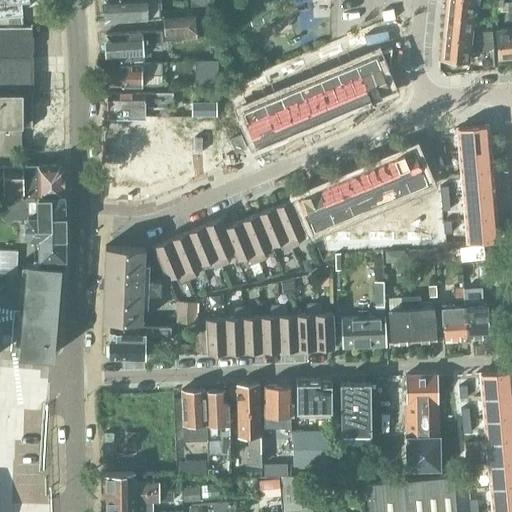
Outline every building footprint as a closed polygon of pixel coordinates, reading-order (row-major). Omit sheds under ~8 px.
[(0,0),(0,10),(18,9),(19,9),(22,9),(22,5),(21,6),(20,0),(0,0)] [(103,0),(105,21),(161,18),(160,4),(140,5),(139,0),(103,0)] [(450,0),(446,57),(473,59),(478,0),(450,0)] [(164,10),(166,38),(202,35),(200,8),(164,10)] [(0,55),(32,56),(31,25),(30,26),(30,27),(0,27),(0,55)] [(511,25),(497,27),(500,55),(511,54),(511,25)] [(111,59),(126,58),(143,57),(142,45),(163,43),(162,30),(106,33),(107,56),(111,59)] [(358,36),(347,41),(350,48),(361,43),(358,36)] [(340,44),(329,48),(332,56),(343,51),(340,44)] [(329,48),(318,53),(321,60),(332,56),(329,48)] [(375,54),(356,62),(370,95),(389,87),(375,54)] [(0,92),(32,92),(32,56),(0,55),(0,92)] [(216,73),(217,58),(199,57),(198,72),(216,73)] [(301,60),(290,65),(294,72),(305,67),(301,60)] [(141,63),(126,63),(107,63),(107,84),(142,84),(142,73),(161,73),(161,62),(160,61),(143,61),(141,61),(141,63)] [(356,62),(338,70),(352,103),(370,95),(356,62)] [(290,65),(279,69),(282,77),(294,72),(290,65)] [(338,70),(319,78),(333,111),(352,103),(338,70)] [(265,76),(254,80),(257,88),(268,83),(265,76)] [(319,78),(300,86),(314,119),(333,111),(319,78)] [(254,80),(243,85),(246,92),(257,88),(254,80)] [(300,86),(281,94),(295,127),(314,119),(300,86)] [(107,115),(105,115),(145,116),(145,106),(173,106),(173,91),(107,91),(107,115)] [(0,150),(21,150),(21,124),(32,124),(32,92),(0,92),(0,150)] [(281,94),(263,102),(277,135),(295,127),(281,94)] [(263,102),(243,110),(257,143),(277,135),(263,102)] [(221,167),(221,126),(147,125),(144,117),(109,117),(110,118),(109,136),(115,156),(126,153),(137,153),(137,165),(120,164),(113,166),(113,193),(125,193),(126,197),(147,191),(140,191),(158,186),(189,178),(181,177),(221,167)] [(489,124),(457,128),(459,150),(491,147),(489,124)] [(230,138),(236,152),(247,148),(241,133),(230,138)] [(444,140),(436,140),(437,152),(445,152),(444,140)] [(421,144),(401,152),(412,180),(432,172),(421,144)] [(491,147),(459,150),(461,173),(492,170),(491,147)] [(401,152),(380,161),(392,189),(412,180),(401,152)] [(445,152),(437,152),(438,164),(446,164),(445,152)] [(380,161),(360,169),(371,197),(392,189),(380,161)] [(64,193),(64,187),(63,168),(60,164),(4,166),(5,194),(64,193)] [(360,169),(339,178),(351,205),(371,197),(360,169)] [(492,170),(461,173),(463,196),(494,193),(492,170)] [(339,178),(320,186),(331,214),(351,205),(339,178)] [(447,185),(440,186),(441,198),(448,197),(447,185)] [(320,186),(299,195),(311,222),(331,214),(320,186)] [(64,193),(5,194),(2,197),(2,201),(5,203),(5,208),(3,210),(3,214),(6,218),(11,218),(13,216),(27,216),(25,218),(25,233),(28,236),(39,236),(39,264),(65,266),(65,257),(64,236),(65,236),(65,214),(64,214),(64,193)] [(494,193),(463,196),(464,218),(496,215),(494,193)] [(424,195),(413,200),(416,205),(426,201),(424,195)] [(448,197),(441,198),(442,210),(449,209),(448,197)] [(293,199),(275,206),(292,246),(299,243),(296,235),(306,230),(293,199)] [(413,200),(401,205),(404,210),(416,205),(413,200)] [(275,206),(259,213),(272,245),(281,241),(284,249),(292,246),(275,206)] [(386,211),(375,216),(377,221),(388,217),(386,211)] [(259,213),(242,220),(259,260),(266,257),(263,248),(272,245),(259,213)] [(496,215),(464,218),(466,242),(498,239),(496,215)] [(375,216),(364,220),(366,226),(377,221),(375,216)] [(222,217),(205,224),(222,265),(229,262),(226,253),(234,250),(235,249),(225,227),(226,226),(222,217)] [(242,220),(226,226),(225,227),(235,249),(234,250),(238,259),(248,255),(251,263),(259,260),(242,220)] [(450,220),(443,220),(444,232),(451,232),(450,220)] [(414,242),(414,223),(381,224),(382,243),(414,242)] [(205,224),(188,231),(201,263),(211,259),(214,268),(222,265),(205,224)] [(348,227),(336,232),(338,238),(351,232),(348,227)] [(188,231),(171,238),(188,279),(196,275),(192,267),(201,263),(188,231)] [(336,232),(326,236),(328,242),(338,238),(336,232)] [(188,279),(171,238),(154,245),(167,277),(177,273),(181,282),(188,279)] [(144,278),(145,247),(106,245),(103,320),(142,321),(144,290),(161,291),(161,278),(144,278)] [(0,271),(17,272),(17,250),(0,249),(0,271)] [(408,251),(408,259),(432,257),(432,249),(408,251)] [(376,317),(363,317),(364,346),(386,345),(384,306),(383,286),(384,286),(383,257),(374,257),(376,317)] [(28,263),(24,308),(20,353),(52,356),(56,311),(60,266),(28,263)] [(409,277),(410,296),(413,340),(436,339),(434,307),(420,308),(418,276),(409,277)] [(435,285),(427,286),(428,297),(435,296),(435,285)] [(466,336),(463,288),(453,289),(454,305),(441,306),(443,338),(466,336)] [(472,288),(463,288),(466,336),(488,335),(486,303),(473,304),(472,288)] [(413,340),(410,296),(400,297),(401,309),(388,310),(390,342),(413,340)] [(195,300),(176,301),(177,323),(196,322),(196,317),(195,300)] [(306,313),(296,313),(298,348),(316,347),(314,303),(306,304),(306,313)] [(322,303),(314,303),(316,347),(334,347),(333,312),(322,312),(322,303)] [(286,304),(278,305),(280,349),(298,348),(296,313),(286,314),(286,304)] [(270,314),(260,315),(262,350),(280,349),(278,305),(270,305),(270,314)] [(234,316),(224,316),(226,351),(244,350),(242,306),(234,306),(234,316)] [(250,306),(242,306),(244,350),(262,350),(260,315),(250,315),(250,306)] [(224,316),(197,317),(196,317),(196,322),(197,350),(207,349),(207,352),(226,351),(224,316)] [(364,346),(363,317),(341,318),(343,347),(364,346)] [(145,339),(152,339),(170,339),(171,327),(110,325),(110,339),(109,339),(105,343),(105,351),(109,354),(110,354),(110,355),(145,356),(145,339)] [(511,388),(510,369),(479,372),(481,395),(511,392),(511,388)] [(437,374),(405,374),(406,434),(438,434),(438,403),(443,403),(443,398),(438,398),(437,374)] [(319,379),(296,379),(296,413),(331,413),(331,381),(319,381),(319,379)] [(340,380),(340,440),(371,440),(370,380),(340,380)] [(262,476),(259,382),(237,383),(237,388),(229,388),(229,397),(232,400),(237,399),(239,436),(249,436),(250,476),(262,476)] [(264,414),(280,414),(291,414),(291,385),(264,384),(264,414)] [(466,385),(458,385),(459,397),(467,396),(466,385)] [(173,397),(173,422),(206,421),(205,388),(182,389),(182,397),(173,397)] [(225,400),(225,389),(206,390),(207,424),(220,424),(221,435),(230,435),(229,403),(225,400)] [(511,392),(481,395),(483,419),(511,415),(511,392)] [(468,408),(460,409),(461,421),(469,420),(468,408)] [(511,415),(483,419),(485,441),(511,438),(511,415)] [(469,420),(461,421),(462,432),(470,431),(469,420)] [(331,421),(321,421),(321,424),(321,430),(292,430),(292,446),(292,460),(331,461),(331,430),(331,421)] [(438,434),(406,434),(406,452),(439,452),(438,434)] [(511,438),(485,441),(487,464),(511,461),(511,438)] [(439,452),(406,452),(407,470),(439,470),(439,452)] [(472,454),(464,454),(465,466),(473,465),(472,454)] [(187,458),(187,469),(207,469),(206,458),(187,458)] [(511,461),(487,464),(489,487),(511,484),(511,461)] [(473,465),(465,466),(466,477),(474,477),(473,465)] [(101,472),(102,492),(159,491),(159,482),(136,482),(135,472),(101,472)] [(277,476),(257,479),(259,496),(279,494),(277,476)] [(312,511),(310,476),(281,479),(283,511),(312,511)] [(366,483),(368,511),(456,511),(453,476),(366,483)] [(511,484),(489,487),(491,509),(511,507),(511,484)] [(198,485),(182,487),(183,501),(199,499),(198,485)] [(102,492),(101,511),(109,511),(136,511),(136,501),(159,501),(159,491),(102,492)] [(476,499),(468,500),(469,511),(477,510),(476,499)] [(236,511),(236,502),(213,504),(213,511),(236,511)]
